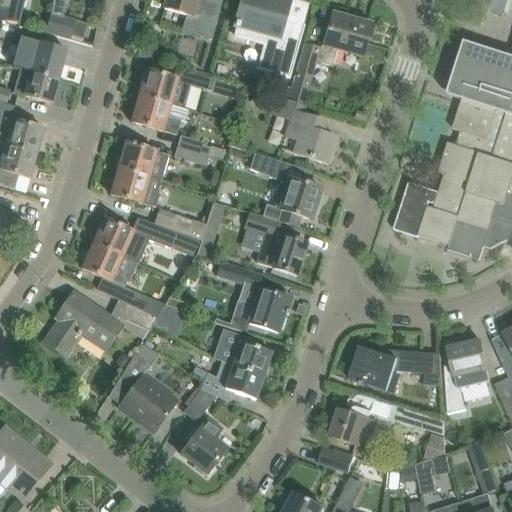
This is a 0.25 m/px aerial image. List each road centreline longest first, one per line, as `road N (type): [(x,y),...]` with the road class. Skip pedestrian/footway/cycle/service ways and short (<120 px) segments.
road 1 (residential): [(0,317),(49,246),(124,0)]
road 2 (residential): [(331,303),(428,0)]
road 3 (residential): [(245,511),(300,408),(331,303)]
road 4 (residential): [(170,511),(0,377)]
road 5 (residential): [(331,303),(416,312),(463,307),(511,281)]
